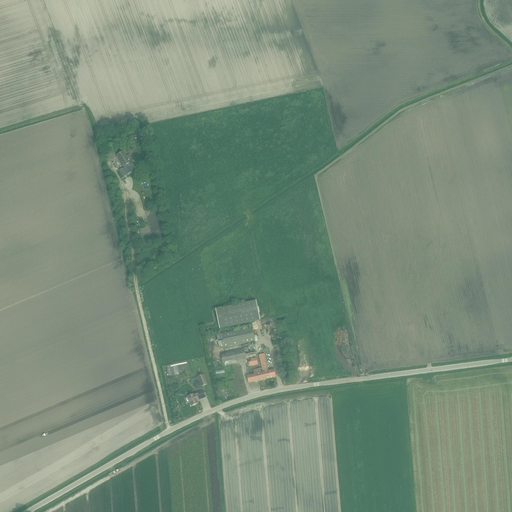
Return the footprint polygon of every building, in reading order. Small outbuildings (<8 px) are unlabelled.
[(127,157),(124,151),(117,156),(124,167),(124,168),(127,174),(132,171),(128,164),(133,161),(130,155),(127,157)] [(127,174),(124,168),(119,171),(123,177),(127,174)] [(256,301),(216,309),(220,329),(260,320),(256,301)] [(220,348),(255,341),(252,327),(217,334),(220,348)] [(222,362),(246,357),(245,355),(256,352),(255,346),(220,353),(222,362)] [(249,367),(258,364),(256,354),(247,356),(249,367)] [(259,355),(263,372),(265,379),(276,377),(274,370),(268,371),(264,354),(259,355)] [(235,378),(243,376),(241,366),(233,368),(235,378)] [(248,383),(265,379),(263,372),(262,372),(261,368),(253,370),(254,374),(247,376),(248,383)] [(198,377),(201,386),(201,387),(207,385),(203,375),(198,377)] [(232,380),(234,386),(237,395),(247,392),(246,386),(244,382),(243,377),(232,380)] [(187,403),(190,402),(191,406),(198,403),(197,401),(206,397),(203,391),(195,394),(188,397),(185,399),(187,403)]
